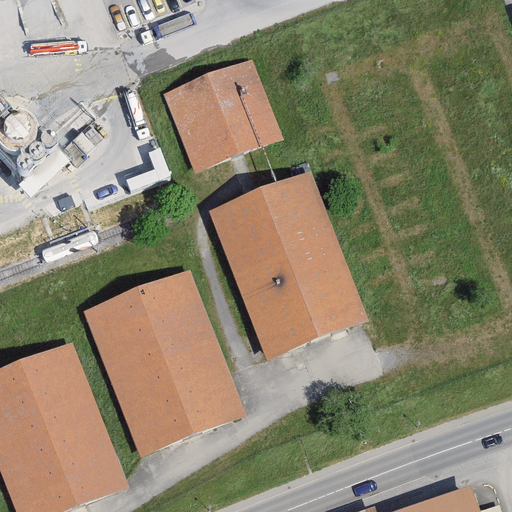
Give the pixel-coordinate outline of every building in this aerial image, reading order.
[(251,66),(159,99),(191,176),(282,147),(251,66)] [(47,147),(10,110),(0,120),(0,154),(20,175),(47,147)] [(126,169),(136,192),(176,175),(166,152),(126,169)] [(305,173),(202,217),(260,364),(363,324),(305,173)] [(89,188),(91,202),(132,194),(129,181),(89,188)] [(189,276),(79,312),(133,459),(241,418),(189,276)] [(67,347),(0,370),(0,490),(7,511),(59,511),(121,489),(67,347)] [(468,511),(460,488),(394,511),(468,511)]
